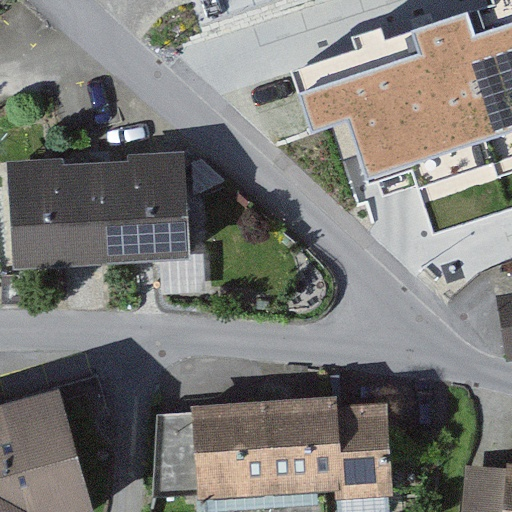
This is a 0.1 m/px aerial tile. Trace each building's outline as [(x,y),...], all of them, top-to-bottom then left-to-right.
[(511,0),(468,0),(440,9),(507,228),(511,226),(511,0)] [(9,181),(14,275),(190,264),(184,171),(9,181)] [(511,304),(496,308),(511,368),(511,367),(511,304)] [(0,412),(0,511),(87,511),(56,398),(0,412)] [(380,408),(174,420),(179,510),(385,499),(380,408)] [(511,511),(511,479),(489,478),(486,511),(511,511)]
